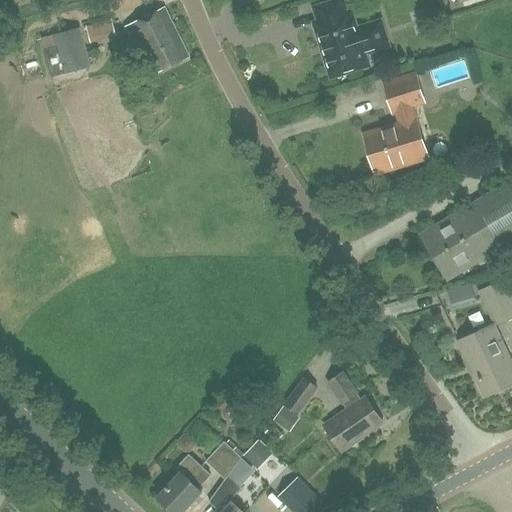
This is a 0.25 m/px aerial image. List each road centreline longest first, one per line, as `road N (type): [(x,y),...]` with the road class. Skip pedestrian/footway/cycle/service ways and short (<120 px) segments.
road 1 (residential): [(483,468),(282,176),(191,0)]
road 2 (unclassified): [(120,511),(0,399)]
